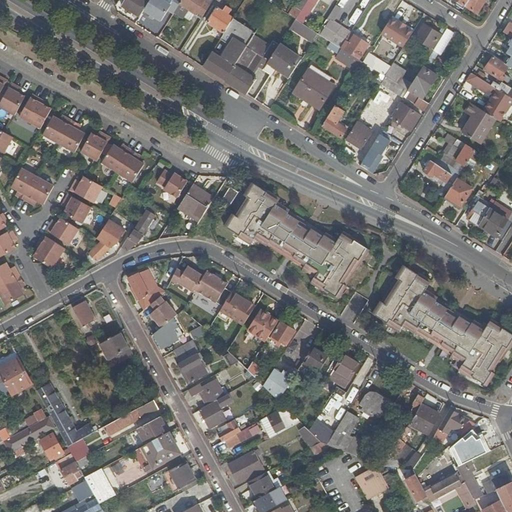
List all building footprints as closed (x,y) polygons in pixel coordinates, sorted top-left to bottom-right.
[(124,0),(121,6),(139,17),(144,10),(150,0),(124,0)] [(150,0),(144,10),(161,20),(167,10),(172,3),(170,2),(166,0),(150,0)] [(167,10),(173,14),(173,13),(179,3),(174,0),(171,0),(170,2),(172,3),(167,10)] [(181,0),(179,3),(173,13),(181,18),(183,16),(187,10),(192,14),(194,15),(203,0),(181,0)] [(203,0),(194,15),(201,19),(212,0),(203,0)] [(295,20),(307,0),(296,0),(287,15),(295,20)] [(336,0),(338,1),(338,0),(307,0),(295,20),(300,23),(314,0),(336,0)] [(467,0),(464,6),(476,14),(484,0),(467,0)] [(208,23),(224,33),(233,19),(234,18),(227,14),(229,10),(226,8),(223,12),(217,8),(208,23)] [(413,32),(424,14),(416,9),(409,20),(407,19),(403,26),(413,32)] [(187,10),(183,16),(188,20),(192,14),(187,10)] [(391,18),(381,34),(389,39),(393,41),(403,48),(412,33),(391,18)] [(212,52),(203,67),(225,81),(249,44),(252,38),(255,34),(245,27),(233,19),(224,33),(220,40),(234,48),(230,54),(223,50),(218,56),(212,52)] [(340,48),(350,33),(327,19),(317,34),(331,43),(340,48)] [(312,42),(317,34),(300,23),(295,20),(290,28),(312,42)] [(511,26),(508,24),(503,32),(511,37),(511,26)] [(414,39),(431,50),(440,36),(422,25),(414,39)] [(443,49),(454,32),(447,28),(437,45),(443,49)] [(340,48),(359,60),(368,45),(350,33),(340,48)] [(252,38),(249,44),(254,48),(264,54),(265,55),(268,49),(252,38)] [(357,72),(363,63),(359,60),(340,48),(331,43),(328,48),(337,54),(335,58),(357,72)] [(249,44),(225,81),(246,95),(256,80),(250,77),(257,66),(262,58),(252,52),(254,48),(249,44)] [(267,63),(290,77),(300,60),(278,46),(275,50),(270,58),(267,63)] [(270,47),(268,49),(265,55),(270,58),(275,50),(270,47)] [(380,73),(385,77),(390,68),(377,60),(379,57),(370,51),(363,63),(380,73)] [(262,58),(257,66),(262,70),(267,63),(270,58),(265,55),(264,54),(262,58)] [(505,64),(493,57),(484,70),(502,81),(502,80),(507,83),(510,79),(503,74),(508,66),(505,64)] [(403,88),(407,91),(412,85),(402,78),(406,72),(393,64),(390,68),(385,77),(403,88)] [(407,91),(422,100),(437,76),(423,67),(412,85),(407,91)] [(294,92),(320,108),(333,87),(308,71),(294,92)] [(471,73),(465,81),(492,98),(484,112),(496,119),(499,121),(511,99),(508,97),(471,73)] [(403,97),(404,97),(407,91),(403,88),(385,77),(381,83),(403,97)] [(509,97),(508,97),(511,99),(511,89),(501,83),(497,89),(509,97)] [(0,107),(15,117),(26,97),(20,94),(16,92),(19,88),(12,84),(0,104),(0,107)] [(423,111),(428,104),(422,100),(407,91),(404,97),(415,104),(415,105),(423,111)] [(41,129),(52,109),(44,104),(39,101),(40,98),(33,94),(20,118),(41,129)] [(400,103),(390,119),(411,132),(420,116),(400,103)] [(484,112),(470,103),(464,113),(472,118),(462,133),(480,144),(496,119),(484,112)] [(335,106),(322,126),(341,138),(347,129),(336,123),(338,120),(339,118),(343,112),(335,106)] [(44,135),(59,144),(73,120),(66,117),(63,122),(61,121),(54,117),(44,135)] [(59,144),(76,154),(86,135),(80,131),(77,130),(79,124),(73,120),(59,144)] [(336,123),(347,129),(348,127),(340,122),(338,120),(336,123)] [(355,124),(346,138),(362,148),(371,134),(355,124)] [(0,152),(4,155),(13,138),(6,135),(0,131),(0,152)] [(82,153),(98,162),(111,139),(104,135),(102,139),(98,138),(92,134),(82,153)] [(380,135),(360,165),(368,170),(378,154),(381,155),(390,141),(380,135)] [(457,139),(443,161),(455,169),(461,172),(469,160),(474,152),(475,151),(457,139)] [(103,164),(119,174),(133,151),(126,146),(123,151),(120,150),(114,145),(103,164)] [(133,151),(119,174),(134,183),(145,166),(139,162),(136,160),(139,155),(133,151)] [(474,152),(469,160),(475,164),(480,156),(474,152)] [(423,172),(431,161),(423,157),(416,168),(423,172)] [(446,183),(451,174),(431,161),(423,172),(432,178),(434,175),(446,183)] [(25,202),(38,178),(21,169),(11,188),(18,192),(21,193),(18,199),(25,202)] [(451,174),(457,178),(461,172),(455,169),(451,174)] [(188,182),(174,174),(173,176),(164,171),(157,183),(165,188),(164,191),(177,199),(188,182)] [(449,190),(456,179),(457,178),(451,174),(446,183),(444,187),(449,190)] [(431,179),(444,187),(446,183),(434,175),(432,178),(431,179)] [(75,184),(70,191),(93,204),(102,187),(88,180),(83,177),(80,183),(78,186),(75,184)] [(44,206),(54,187),(38,178),(25,202),(32,206),(35,201),(38,202),(44,206)] [(449,190),(445,197),(460,206),(472,189),(456,179),(449,190)] [(356,240),(343,232),(337,241),(325,234),(325,235),(289,212),(289,211),(277,203),(279,200),(267,191),(266,193),(252,184),(244,196),(245,197),(233,215),(232,214),(224,227),(239,236),(238,238),(251,245),(254,239),(266,246),(267,245),(303,268),(302,269),(315,277),(310,283),(323,291),(324,290),(339,299),(346,287),(345,286),(360,263),(362,263),(369,251),(355,242),(356,240)] [(237,193),(229,187),(221,200),(230,206),(237,193)] [(191,189),(179,207),(200,220),(213,200),(202,193),(201,195),(191,189)] [(473,199),(477,202),(478,201),(483,193),(479,191),(473,199)] [(69,205),(67,208),(64,214),(82,225),(91,208),(68,195),(64,202),(69,205)] [(445,197),(444,199),(459,209),(460,206),(445,197)] [(467,218),(502,240),(511,225),(511,222),(508,220),(511,212),(511,210),(495,200),(490,209),(478,201),(477,202),(467,218)] [(121,248),(126,252),(136,244),(137,244),(143,235),(146,237),(148,234),(145,232),(157,212),(149,208),(130,239),(128,238),(121,248)] [(0,230),(9,226),(5,218),(1,220),(0,217),(0,230)] [(70,245),(79,230),(61,218),(57,224),(55,227),(51,225),(47,232),(70,245)] [(108,221),(97,239),(100,242),(99,244),(97,242),(93,246),(95,248),(89,254),(90,255),(94,260),(96,262),(110,248),(116,244),(124,231),(108,221)] [(15,237),(11,230),(0,236),(0,257),(7,254),(16,249),(12,242),(10,240),(15,237)] [(43,245),(40,249),(34,258),(53,270),(66,249),(44,235),(40,243),(43,245)] [(0,265),(0,287),(19,277),(15,270),(10,273),(8,270),(5,263),(0,265)] [(184,274),(177,269),(170,281),(176,285),(177,283),(193,293),(194,291),(203,276),(188,267),(184,274)] [(418,275),(403,267),(396,278),(397,279),(382,303),(381,302),(373,315),(387,323),(386,325),(399,333),(403,327),(415,334),(416,333),(452,355),(451,356),(463,364),(459,370),(472,378),(473,377),(487,387),(495,374),(494,373),(509,349),(510,350),(511,346),(511,334),(503,329),(504,328),(491,320),(486,329),(473,321),(472,322),(436,300),(437,298),(425,291),(431,283),(418,274),(418,275)] [(135,292),(144,310),(151,305),(162,296),(164,294),(165,291),(157,288),(147,271),(138,274),(128,279),(133,288),(131,289),(133,294),(135,292)] [(206,272),(203,276),(194,291),(222,308),(231,293),(224,289),(226,285),(220,281),(221,280),(214,276),(213,276),(206,272)] [(23,296),(19,289),(17,286),(23,283),(19,277),(0,287),(0,298),(4,306),(23,296)] [(233,291),(231,293),(250,305),(252,302),(233,291)] [(250,305),(231,293),(222,308),(220,311),(243,326),(254,308),(250,305)] [(162,296),(151,305),(155,310),(150,314),(161,328),(173,318),(179,314),(168,300),(167,301),(162,296)] [(85,302),(72,309),(83,327),(96,320),(85,302)] [(265,342),(278,322),(260,311),(247,331),(265,342)] [(161,328),(153,334),(160,349),(183,336),(173,318),(161,328)] [(295,331),(280,322),(270,339),(272,341),(274,338),(286,346),(295,331)] [(190,334),(194,341),(206,335),(202,328),(190,334)] [(119,332),(100,343),(109,360),(112,358),(128,349),(119,332)] [(193,342),(173,352),(178,362),(184,372),(185,372),(191,382),(207,373),(197,355),(200,354),(193,342)] [(328,357),(312,347),(311,349),(307,356),(302,363),(318,373),(328,357)] [(112,358),(115,364),(131,356),(128,349),(112,358)] [(15,352),(0,360),(0,376),(3,381),(10,394),(32,382),(15,352)] [(358,365),(338,353),(329,368),(333,370),(329,377),(344,387),(358,365)] [(229,367),(238,363),(229,354),(224,357),(229,367)] [(187,384),(191,382),(185,372),(184,372),(178,362),(176,363),(187,384)] [(255,368),(251,365),(247,371),(251,375),(255,368)] [(292,380),(274,368),(273,371),(291,382),(292,380)] [(291,382),(273,371),(267,380),(263,386),(275,398),(279,402),(291,382)] [(201,397),(206,407),(224,397),(215,380),(201,388),(202,390),(204,395),(201,397)] [(199,384),(188,390),(191,396),(202,390),(201,388),(199,384)] [(49,386),(37,392),(50,416),(56,428),(67,447),(88,436),(94,433),(90,425),(76,432),(54,392),(53,393),(49,386)] [(376,393),(370,393),(365,396),(359,405),(364,408),(362,412),(373,418),(375,415),(380,418),(382,415),(385,417),(388,411),(386,410),(391,402),(376,393)] [(206,407),(199,410),(210,429),(225,421),(219,410),(222,409),(219,404),(231,398),(228,394),(224,397),(206,407)] [(421,405),(424,399),(418,396),(412,405),(414,406),(410,413),(416,415),(421,405)] [(158,409),(153,400),(127,415),(105,426),(109,435),(158,409)] [(439,414),(421,405),(416,415),(412,422),(410,425),(428,435),(439,414)] [(298,421),(296,419),(285,408),(268,417),(277,433),(298,421)] [(458,415),(449,411),(432,439),(441,444),(451,428),(458,415)] [(358,419),(347,412),(326,445),(330,446),(343,451),(350,438),(348,436),(358,419)] [(475,424),(458,415),(451,428),(458,432),(462,436),(475,424)] [(28,428),(19,433),(10,438),(5,441),(12,452),(13,451),(22,447),(55,428),(48,417),(28,428)] [(165,425),(160,417),(136,430),(144,445),(165,433),(162,427),(165,425)] [(271,438),(278,435),(277,433),(268,417),(262,421),(271,438)] [(219,433),(223,441),(224,440),(237,433),(247,428),(245,425),(239,428),(234,420),(220,427),(222,431),(219,433)] [(321,443),(309,431),(300,422),(297,425),(310,449),(311,448),(321,443)] [(393,427),(384,422),(379,430),(388,435),(393,427)] [(14,426),(6,431),(9,437),(10,438),(19,433),(14,426)] [(411,431),(407,428),(401,436),(405,439),(411,431)] [(9,437),(6,431),(0,433),(0,436),(2,441),(9,437)] [(168,432),(165,433),(144,445),(142,446),(154,467),(180,453),(168,432)] [(237,433),(224,440),(229,450),(242,443),(237,433)] [(71,454),(69,450),(63,453),(53,434),(40,441),(51,460),(54,458),(56,462),(71,454)] [(92,443),(88,436),(67,447),(69,450),(71,454),(74,459),(76,462),(89,454),(85,446),(92,443)] [(369,445),(350,438),(343,451),(345,452),(361,458),(369,445)] [(458,446),(460,451),(464,461),(478,455),(469,438),(456,444),(458,446)] [(399,439),(387,454),(393,458),(405,444),(399,439)] [(387,453),(387,454),(399,439),(398,439),(387,453)] [(5,441),(2,442),(9,454),(12,452),(5,441)] [(326,445),(321,443),(311,448),(315,454),(330,446),(326,445)] [(22,447),(13,451),(16,457),(25,452),(22,447)] [(239,482),(264,468),(254,451),(229,465),(239,482)] [(438,456),(436,456),(441,466),(449,462),(444,452),(438,456)] [(56,462),(54,463),(57,468),(63,465),(74,459),(71,454),(56,462)] [(92,459),(89,454),(76,462),(80,470),(90,464),(89,461),(92,459)] [(387,454),(377,467),(386,467),(393,458),(387,454)] [(65,468),(76,462),(74,459),(63,465),(65,468)] [(472,463),(471,461),(457,467),(459,471),(474,500),(479,498),(483,496),(467,465),(472,463)] [(80,470),(76,462),(65,468),(61,470),(69,485),(78,480),(77,479),(81,477),(78,472),(81,471),(80,470)] [(181,493),(197,485),(185,462),(169,471),(181,493)] [(379,470),(377,467),(355,478),(367,500),(389,489),(387,484),(379,470)] [(391,476),(398,473),(399,469),(393,468),(386,467),(377,467),(379,470),(387,484),(392,482),(391,476)] [(94,495),(98,502),(114,494),(102,470),(85,479),(86,481),(94,495)] [(270,471),(265,473),(271,483),(275,481),(270,471)] [(474,500),(459,471),(423,489),(427,496),(430,502),(456,489),(461,498),(463,497),(468,508),(477,504),(474,500)] [(249,482),(258,499),(275,490),(271,483),(265,473),(249,482)] [(497,489),(511,482),(506,474),(488,482),(493,491),(497,489)] [(427,496),(423,489),(415,475),(406,480),(417,501),(427,496)] [(275,490),(279,488),(283,486),(279,478),(275,481),(271,483),(275,490)] [(79,503),(94,495),(86,481),(72,489),(79,503)] [(511,511),(511,481),(511,482),(497,489),(502,500),(492,506),(491,504),(488,505),(489,507),(483,511),(511,511)] [(321,482),(313,486),(320,497),(327,493),(321,482)] [(481,485),(486,494),(493,491),(488,482),(481,485)] [(254,501),(259,511),(264,511),(287,500),(279,488),(275,490),(258,499),(254,501)] [(103,511),(99,504),(98,502),(94,495),(79,503),(63,511),(103,511)] [(479,498),(474,500),(477,504),(478,506),(482,504),(479,498)]
